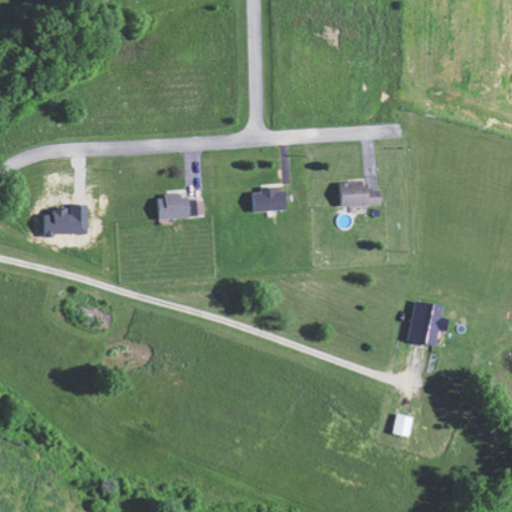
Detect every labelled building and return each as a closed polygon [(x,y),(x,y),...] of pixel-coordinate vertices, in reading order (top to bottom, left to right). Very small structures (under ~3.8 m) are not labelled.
[(340,181),(341,204),(382,203),(382,188),(367,189),(367,180),(340,181)] [(288,210),(287,189),(278,190),(278,184),(261,185),(262,191),(254,191),(255,210),(288,210)] [(160,207),(161,218),(206,215),(205,197),(183,198),(183,191),(166,192),(167,206),(160,207)] [(408,339),(437,344),(444,304),(415,299),(408,339)] [(415,416),(399,412),(395,432),(410,435),(415,416)]
